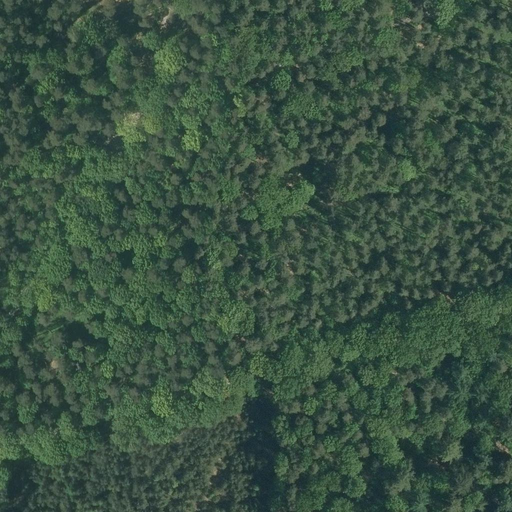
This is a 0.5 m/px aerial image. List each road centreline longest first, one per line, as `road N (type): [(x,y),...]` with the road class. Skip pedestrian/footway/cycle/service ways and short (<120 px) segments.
road 1 (track): [(0,447),(511,302)]
road 2 (track): [(136,111),(464,0)]
road 3 (track): [(136,111),(0,332)]
road 4 (track): [(0,159),(136,111)]
